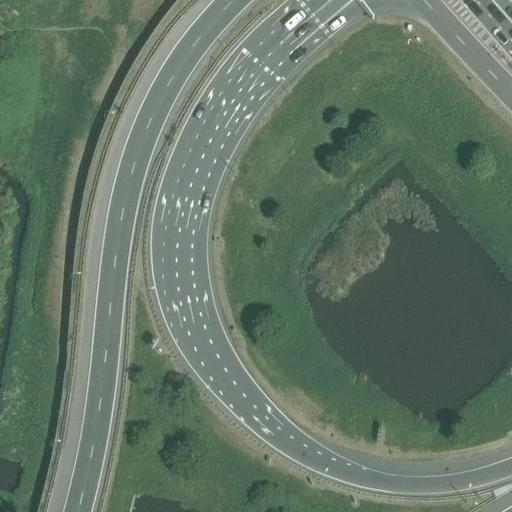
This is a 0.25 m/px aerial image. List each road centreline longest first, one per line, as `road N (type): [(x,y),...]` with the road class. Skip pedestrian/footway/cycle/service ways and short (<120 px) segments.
road 1 (motorway): [(511,467),(411,489),(342,476),(258,423),(200,343),(183,252),(197,187),(266,69),(343,0)]
road 2 (motorway): [(234,0),(166,87),(134,164),(75,511)]
road 3 (primary): [(424,0),(511,92)]
